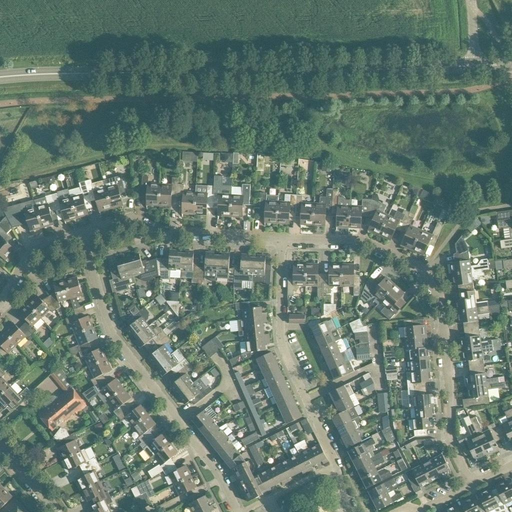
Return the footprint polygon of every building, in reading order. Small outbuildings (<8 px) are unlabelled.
[(192,161),(192,152),(184,153),(183,161),(192,161)] [(294,159),(281,157),(280,166),(294,166),(294,159)] [(54,176),(47,178),(48,183),(49,184),(55,182),(54,179),(54,176)] [(115,177),(104,180),(111,208),(123,205),(117,183),(123,182),(121,176),(115,177)] [(214,187),(213,203),(219,203),(218,215),(230,216),(232,195),(232,188),(222,187),(223,177),(223,176),(215,176),(214,187)] [(160,185),(159,205),(171,206),(172,193),(178,194),(178,190),(178,184),(179,178),(173,178),(172,186),(160,185)] [(83,195),(71,198),(76,218),(88,214),(85,202),(91,200),(85,181),(84,179),(79,180),(83,195)] [(91,180),(85,181),(91,200),(96,199),(97,201),(99,211),(111,208),(104,180),(103,181),(92,183),(91,180)] [(148,184),(147,195),(147,205),(159,205),(160,185),(148,184)] [(232,195),(230,216),(243,217),(243,205),(249,205),(251,185),(244,185),(243,196),(232,195)] [(213,203),(214,187),(208,186),(208,194),(196,193),(195,214),(207,215),(207,202),(213,203)] [(314,205),(313,225),(326,226),(326,213),(332,213),(333,190),(327,189),(327,197),(320,196),(319,205),(314,205)] [(333,190),(332,213),(338,214),(337,226),(349,227),(350,207),(350,200),(346,200),(344,197),(339,197),(339,190),(333,190)] [(423,190),(420,197),(427,200),(430,193),(423,190)] [(196,193),(183,193),(182,213),(195,214),(196,193)] [(277,223),(278,202),(279,196),(267,196),(267,193),(261,193),(261,198),(260,208),(266,209),(265,222),(277,223)] [(278,202),(277,223),(289,223),(290,212),(296,212),(296,201),(297,195),(285,194),(285,203),(278,202)] [(52,195),(34,200),(42,227),(53,224),(50,211),(56,209),(53,201),(52,195)] [(59,201),(59,199),(53,201),(56,209),(61,208),(65,221),(76,218),(71,198),(59,201)] [(22,203),(2,209),(6,216),(13,228),(28,224),(30,231),(42,227),(34,200),(22,203)] [(372,200),(371,206),(372,207),(368,216),(374,218),(369,230),(380,235),(388,216),(383,214),(386,205),(381,203),(381,204),(372,200)] [(446,201),(444,206),(450,209),(453,204),(446,201)] [(302,204),(302,214),(301,224),(313,225),(314,205),(302,204)] [(406,222),(402,231),(407,233),(402,245),(413,250),(421,231),(410,226),(414,219),(418,208),(413,206),(410,213),(408,216),(406,222)] [(350,207),(349,227),(361,228),(363,208),(350,207)] [(388,216),(380,235),(391,240),(397,228),(402,231),(406,222),(408,216),(410,213),(404,210),(403,214),(396,211),(393,219),(388,216)] [(511,210),(496,212),(498,229),(509,228),(511,239),(511,210)] [(0,255),(5,260),(15,250),(5,241),(10,236),(7,234),(9,232),(13,228),(6,216),(1,222),(0,223),(0,255)] [(433,234),(438,236),(443,225),(438,223),(433,234)] [(421,231),(413,250),(424,255),(433,236),(421,231)] [(511,239),(500,241),(501,249),(511,247),(511,239)] [(458,262),(450,263),(452,275),(484,270),(483,270),(489,270),(489,269),(496,268),(494,260),(488,261),(487,259),(481,260),(477,265),(471,266),(468,248),(457,253),(458,262)] [(169,259),(160,259),(161,281),(170,281),(170,278),(180,278),(181,271),(182,254),(178,254),(178,251),(170,250),(169,259)] [(182,254),(181,271),(193,272),(192,283),(198,284),(199,267),(193,266),(194,252),(186,251),(185,254),(182,254)] [(217,273),(218,256),(214,256),(214,253),(206,253),(205,267),(199,267),(198,284),(201,284),(202,281),(205,281),(205,279),(209,279),(211,281),(216,281),(216,278),(217,278),(217,273)] [(132,259),(129,260),(133,277),(139,275),(140,279),(146,282),(153,280),(152,278),(159,276),(157,259),(147,262),(146,260),(142,261),(139,254),(131,256),(132,259)] [(228,282),(234,283),(235,269),(229,269),(230,254),(221,254),(221,256),(218,256),(217,273),(217,278),(228,279),(228,282)] [(253,275),(254,258),(250,258),(250,255),(242,255),(241,269),(235,269),(234,283),(234,289),(242,289),(242,281),(252,282),(252,275),(253,275)] [(252,275),(252,282),(264,282),(264,284),(270,285),(271,271),(265,271),(266,256),(257,256),(257,258),(254,258),(253,275),(252,275)] [(511,259),(503,261),(504,269),(511,268),(511,259)] [(121,277),(109,281),(113,292),(118,290),(119,292),(130,289),(129,285),(135,283),(133,277),(129,260),(117,263),(121,277)] [(288,278),(288,296),(294,296),(294,291),(296,291),(299,288),(299,285),(306,285),(306,265),(294,265),(294,278),(288,278)] [(306,265),(306,285),(317,285),(318,265),(306,265)] [(342,286),(342,265),(330,265),(329,278),(324,278),(323,288),(324,294),(330,294),(330,293),(331,293),(331,289),(332,289),(335,286),(342,286)] [(342,265),(342,286),(354,286),(354,294),(354,296),(359,296),(359,279),(354,279),(354,265),(342,265)] [(484,270),(452,275),(453,286),(461,285),(464,287),(467,287),(467,290),(474,289),(472,280),(478,279),(478,277),(484,276),(484,270)] [(65,280),(71,299),(75,297),(82,295),(77,277),(65,280)] [(366,291),(362,295),(360,299),(365,303),(377,297),(381,301),(395,286),(386,278),(378,286),(369,278),(368,279),(364,289),(366,291)] [(56,292),(49,296),(56,310),(60,307),(59,302),(71,299),(65,280),(53,284),(56,292)] [(395,286),(381,301),(386,306),(381,312),(390,320),(400,308),(395,303),(404,294),(395,286)] [(455,301),(457,312),(499,307),(499,306),(494,307),(489,308),(488,302),(476,304),(474,292),(469,293),(459,294),(460,300),(455,301)] [(167,301),(161,293),(156,297),(155,298),(161,306),(167,301)] [(37,296),(28,304),(41,318),(50,310),(52,312),(56,310),(49,296),(42,300),(37,296)] [(237,320),(237,321),(267,318),(267,313),(262,313),(261,307),(249,308),(249,302),(236,303),(236,310),(243,309),(244,320),(237,320)] [(27,321),(23,325),(32,335),(37,331),(32,326),(41,318),(28,304),(19,313),(27,321)] [(81,307),(74,309),(76,315),(78,314),(86,311),(84,305),(81,307)] [(135,306),(130,310),(134,315),(139,311),(135,306)] [(134,315),(133,316),(126,322),(127,321),(128,323),(130,323),(131,322),(132,324),(126,329),(131,336),(133,334),(136,337),(149,327),(145,321),(148,319),(149,313),(144,307),(139,311),(134,315)] [(499,307),(457,312),(458,324),(466,323),(469,325),(473,324),(474,328),(479,327),(477,315),(489,313),(491,315),(500,314),(499,307)] [(312,328),(316,338),(336,329),(337,329),(332,319),(333,319),(330,313),(318,318),(321,324),(312,328)] [(71,323),(75,335),(93,327),(88,316),(80,319),(78,314),(76,315),(66,319),(68,324),(71,323)] [(289,315),(289,323),(305,323),(305,315),(289,315)] [(267,318),(237,321),(238,332),(263,329),(263,323),(268,322),(267,318)] [(152,339),(156,344),(167,336),(167,335),(171,332),(171,331),(182,323),(180,320),(177,322),(173,322),(163,330),(161,328),(156,327),(152,330),(149,327),(136,337),(138,340),(136,341),(141,348),(152,339)] [(404,321),(405,338),(427,336),(426,325),(417,326),(416,320),(404,321)] [(13,322),(4,331),(17,345),(26,337),(28,339),(32,335),(23,325),(19,329),(13,322)] [(93,327),(75,335),(80,346),(77,347),(79,352),(91,347),(89,342),(98,339),(93,327)] [(263,329),(238,332),(239,337),(245,336),(246,342),(269,339),(269,334),(264,335),(263,329)] [(336,329),(316,338),(321,349),(341,340),(341,339),(341,340),(336,329)] [(460,338),(462,350),(494,346),(493,340),(481,342),(479,330),(474,330),(475,334),(470,335),(468,337),(460,338)] [(0,344),(1,346),(0,346),(0,353),(6,360),(10,356),(8,353),(17,345),(4,331),(0,334),(0,344)] [(354,346),(355,346),(359,344),(369,343),(368,338),(368,333),(355,334),(356,340),(359,339),(359,344),(354,346)] [(167,336),(156,344),(160,348),(148,357),(153,364),(155,363),(158,366),(171,355),(164,345),(171,340),(167,336)] [(427,336),(405,338),(407,350),(410,350),(409,350),(425,348),(428,347),(427,336)] [(212,340),(207,344),(215,354),(224,346),(217,337),(212,340)] [(54,342),(50,338),(44,343),(48,348),(54,342)] [(269,339),(246,342),(247,352),(266,350),(265,344),(270,344),(269,339)] [(341,340),(321,349),(326,359),(344,351),(346,350),(341,340)] [(357,355),(369,354),(369,343),(359,344),(355,346),(356,349),(357,358),(357,355)] [(202,348),(204,350),(210,358),(215,354),(207,344),(202,348)] [(494,346),(462,350),(463,361),(472,360),(474,362),(477,362),(478,366),(484,365),(482,353),(494,351),(494,346)] [(91,347),(79,352),(81,357),(84,356),(89,367),(107,359),(101,348),(93,351),(91,347)] [(409,350),(410,350),(411,361),(429,359),(428,347),(425,348),(409,350)] [(178,350),(171,355),(158,366),(160,368),(158,370),(163,376),(175,367),(178,372),(189,364),(178,350)] [(344,351),(326,359),(330,370),(349,361),(344,351)] [(257,359),(261,368),(276,361),(272,352),(257,359)] [(359,361),(366,361),(367,366),(373,363),(372,359),(370,359),(369,354),(357,355),(357,358),(357,361),(359,361)] [(241,355),(229,360),(232,366),(244,361),(241,355)] [(107,359),(89,367),(94,378),(91,380),(94,386),(105,380),(102,375),(112,370),(107,359)] [(405,361),(406,373),(430,370),(429,359),(411,361),(405,361)] [(276,361),(261,368),(265,378),(280,371),(276,361)] [(349,361),(330,370),(335,380),(354,372),(349,361)] [(189,364),(178,372),(182,377),(170,386),(176,392),(178,391),(180,394),(200,379),(199,378),(193,383),(186,374),(193,368),(189,364)] [(465,376),(467,388),(499,383),(505,383),(504,377),(486,379),(485,367),(479,368),(480,372),(475,372),(474,375),(465,376)] [(215,369),(211,372),(216,378),(220,375),(215,369)] [(430,370),(406,373),(408,390),(426,389),(425,383),(431,382),(430,370)] [(0,371),(0,396),(10,386),(2,377),(4,375),(0,371)] [(280,371),(265,378),(270,387),(285,380),(280,371)] [(366,381),(359,384),(362,390),(373,385),(374,384),(371,378),(366,381)] [(95,386),(82,394),(87,400),(89,402),(97,395),(104,403),(108,400),(124,388),(116,379),(109,384),(105,380),(95,386)] [(200,379),(180,394),(182,397),(180,398),(185,405),(191,400),(194,405),(213,391),(209,386),(207,388),(200,379)] [(285,380),(270,387),(274,396),(289,389),(285,380)] [(499,383),(467,388),(469,399),(477,398),(479,400),(482,400),(483,403),(489,402),(488,391),(506,388),(505,382),(505,383),(499,383)] [(348,383),(330,393),(335,403),(349,396),(354,394),(348,383)] [(373,385),(362,390),(361,390),(364,396),(375,390),(373,385)] [(10,386),(0,396),(0,403),(5,408),(11,402),(16,407),(23,400),(25,397),(31,392),(27,388),(21,393),(19,395),(10,386)] [(72,388),(66,393),(47,409),(39,415),(52,431),(85,403),(72,388)] [(124,388),(108,400),(116,410),(114,411),(117,416),(128,408),(124,404),(131,398),(124,388)] [(289,389),(274,396),(278,406),(293,399),(289,389)] [(426,389),(408,390),(410,408),(415,408),(434,406),(433,394),(426,395),(426,389)] [(224,394),(220,398),(224,403),(228,400),(224,394)] [(349,396),(335,403),(340,413),(340,414),(346,411),(353,407),(359,404),(354,394),(349,396)] [(293,399),(278,406),(283,415),(298,408),(293,399)] [(238,404),(240,410),(246,407),(243,401),(238,404)] [(128,408),(117,416),(121,421),(126,417),(133,426),(148,415),(141,405),(131,412),(128,408)] [(509,422),(496,428),(499,435),(506,432),(509,439),(508,439),(509,441),(510,440),(511,444),(511,443),(511,414),(508,405),(502,408),(509,422)] [(434,406),(415,408),(416,419),(432,417),(435,417),(434,406)] [(340,413),(336,415),(332,417),(337,428),(358,417),(353,407),(346,411),(340,414),(340,413)] [(298,408),(283,415),(287,424),(302,417),(298,408)] [(466,411),(470,419),(472,423),(472,424),(486,455),(498,450),(497,446),(497,444),(496,445),(493,438),(499,435),(496,428),(494,423),(487,426),(489,431),(483,434),(472,408),(466,411)] [(89,414),(96,422),(100,418),(94,410),(89,414)] [(205,410),(192,420),(196,425),(194,427),(196,430),(212,419),(205,410)] [(257,414),(253,416),(258,426),(262,424),(260,421),(257,414)] [(148,415),(133,426),(141,436),(138,438),(142,443),(152,434),(149,430),(156,424),(148,415)] [(358,417),(337,428),(343,438),(356,431),(360,429),(358,425),(359,423),(359,419),(358,417)] [(432,417),(416,419),(413,419),(415,437),(417,437),(427,436),(427,430),(433,429),(432,417)] [(212,419),(196,430),(200,435),(203,433),(206,438),(219,428),(212,419)] [(94,426),(97,432),(103,429),(101,423),(94,426)] [(262,436),(266,435),(262,424),(258,426),(262,436)] [(471,436),(458,441),(464,453),(470,450),(475,462),(484,458),(484,456),(486,455),(472,424),(467,426),(471,436)] [(219,428),(206,438),(210,443),(208,445),(211,448),(226,437),(219,428)] [(356,431),(343,438),(348,448),(362,441),(356,431)] [(170,443),(163,433),(156,439),(152,434),(142,443),(140,444),(151,458),(155,455),(170,443)] [(58,449),(63,460),(81,451),(75,440),(78,439),(75,434),(72,435),(63,439),(66,445),(58,449)] [(226,437),(211,448),(215,453),(217,451),(221,455),(233,446),(226,437)] [(351,456),(353,461),(372,452),(372,451),(375,449),(373,445),(376,443),(373,438),(345,453),(348,457),(351,456)] [(159,465),(148,472),(152,478),(163,471),(174,464),(171,458),(178,453),(170,443),(155,455),(163,464),(160,466),(159,465)] [(320,444),(309,450),(316,464),(322,461),(323,464),(328,461),(320,444)] [(233,446),(221,455),(225,461),(223,463),(229,471),(232,476),(234,474),(240,486),(238,488),(243,497),(245,496),(248,502),(271,490),(270,487),(275,485),(268,470),(254,478),(246,462),(233,446)] [(82,470),(97,463),(95,457),(89,460),(84,449),(81,451),(63,460),(69,471),(80,465),(82,470)] [(309,450),(299,455),(307,472),(313,469),(311,466),(316,464),(309,450)] [(372,452),(353,461),(355,465),(353,467),(355,472),(383,457),(389,454),(387,450),(374,456),(372,452)] [(119,455),(113,458),(117,464),(122,462),(119,455)] [(299,455),(289,460),(296,474),(302,471),(303,474),(307,472),(299,455)] [(442,455),(432,460),(441,477),(451,471),(442,455)] [(383,457),(355,472),(357,476),(360,475),(362,480),(378,472),(375,467),(385,462),(383,457)] [(403,459),(397,462),(402,471),(407,468),(403,459)] [(289,460),(279,465),(287,482),(292,479),(291,477),(296,474),(289,460)] [(432,460),(422,465),(430,482),(441,477),(432,460)] [(99,482),(95,473),(101,470),(97,463),(82,470),(85,475),(77,479),(82,491),(99,482)] [(174,464),(163,471),(166,475),(169,474),(174,485),(191,476),(186,465),(178,469),(174,464)] [(279,465),(268,470),(275,485),(281,482),(283,484),(287,482),(279,465)] [(422,465),(412,470),(416,479),(420,487),(430,482),(422,465)] [(410,482),(416,479),(412,470),(408,472),(412,481),(410,482)] [(378,472),(362,480),(364,484),(362,485),(364,490),(393,476),(390,471),(380,476),(378,472)] [(137,472),(132,476),(136,482),(141,478),(137,472)] [(191,476),(174,485),(180,496),(197,487),(191,476)] [(131,478),(125,480),(128,487),(134,484),(131,478)] [(394,478),(366,493),(368,498),(371,496),(373,501),(389,493),(395,490),(392,486),(397,484),(394,478)] [(416,479),(410,482),(415,493),(421,490),(420,487),(416,479)] [(495,486),(502,499),(504,504),(505,504),(511,500),(511,491),(507,480),(495,486)] [(105,493),(99,482),(82,491),(88,502),(96,498),(98,503),(110,497),(108,491),(105,493)] [(0,509),(13,497),(4,488),(0,492),(0,509)] [(490,488),(478,494),(485,507),(487,511),(494,511),(499,510),(500,511),(508,511),(505,504),(504,504),(502,499),(496,501),(490,488)] [(146,492),(141,495),(147,507),(152,504),(146,492)] [(389,493),(373,501),(375,505),(373,507),(375,511),(403,497),(401,493),(391,497),(389,493)] [(135,498),(137,501),(141,510),(147,507),(141,495),(135,498)] [(189,504),(193,511),(198,511),(209,507),(206,501),(209,500),(206,495),(189,504)] [(111,511),(107,505),(113,502),(110,497),(98,503),(101,508),(92,511),(111,511)] [(473,497),(461,502),(466,511),(487,511),(485,507),(479,510),(473,497)] [(27,511),(16,500),(3,511),(27,511)] [(459,511),(456,505),(444,510),(445,511),(466,511),(461,502),(466,511),(459,511)]
